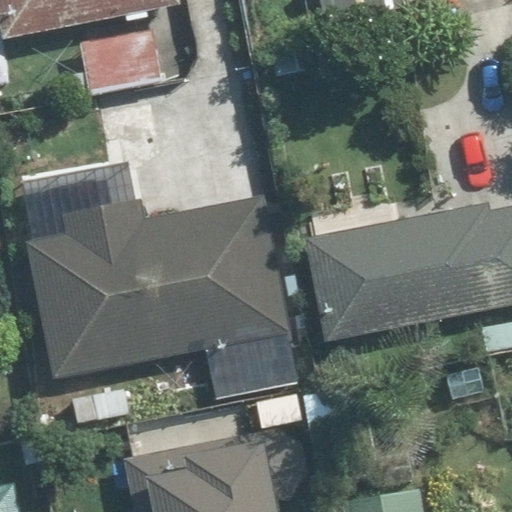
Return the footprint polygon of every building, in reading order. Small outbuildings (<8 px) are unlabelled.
[(172,10),(192,6),(191,0),(5,0),(12,37),(85,24),(96,91),(184,77),(172,10)] [(413,17),(410,0),(312,0),(315,27),(413,17)] [(360,36),(279,52),(284,76),(365,61),(360,36)] [(151,199),(73,212),(77,233),(43,239),(66,371),(300,332),(278,199),(154,220),(151,199)] [(488,312),(494,353),(511,350),(511,201),(318,233),(335,336),(488,312)] [(270,428),(313,420),(320,460),(350,454),(338,385),(265,399),(270,428)] [(301,511),(299,493),(315,468),(310,443),(290,428),(134,451),(142,511),(301,511)] [(0,511),(31,511),(27,481),(0,484),(0,511)] [(435,511),(431,482),(353,493),(356,511),(435,511)]
